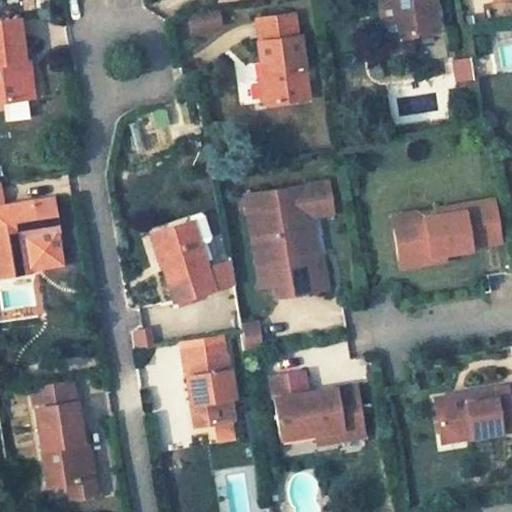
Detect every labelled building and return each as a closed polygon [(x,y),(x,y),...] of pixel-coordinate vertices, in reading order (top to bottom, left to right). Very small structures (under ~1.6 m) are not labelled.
[(393,13),(390,0),(383,0),(386,14),(393,13)] [(433,26),(428,0),(390,0),(393,13),(386,14),(393,43),(398,43),(396,32),(433,26)] [(192,30),(223,25),(220,7),(190,11),(192,30)] [(293,12),(257,18),(260,40),(257,40),(260,62),(265,61),(267,75),(262,76),(263,83),(265,98),(265,104),(307,97),(299,34),(296,35),(293,12)] [(18,16),(0,18),(0,100),(27,97),(23,59),(18,16)] [(29,59),(23,59),(27,97),(33,96),(29,59)] [(263,83),(256,83),(258,99),(265,98),(263,83)] [(325,180),(242,194),(254,266),(271,263),(274,283),(276,295),(325,287),(319,254),(314,255),(304,256),(297,217),(308,215),(330,211),(325,180)] [(0,192),(0,275),(31,270),(30,267),(60,262),(55,233),(57,232),(51,195),(2,204),(0,192)] [(493,201),(434,211),(435,217),(422,219),(415,229),(392,233),(398,270),(430,265),(429,258),(442,256),(469,251),(469,249),(499,244),(493,201)] [(308,215),(297,217),(304,256),(314,255),(308,215)] [(412,215),(390,218),(392,233),(415,229),(422,219),(412,215)] [(192,220),(157,231),(166,262),(163,263),(174,300),(213,288),(192,220)] [(157,231),(150,232),(160,264),(163,263),(166,262),(157,231)] [(442,256),(429,258),(430,265),(444,263),(442,256)] [(211,265),(218,286),(232,282),(228,259),(211,265)] [(271,263),(254,266),(257,285),(274,283),(271,263)] [(132,346),(154,345),(153,326),(131,328),(132,346)] [(240,329),(244,353),(259,351),(255,326),(240,329)] [(184,360),(225,353),(223,338),(182,343),(184,360)] [(184,360),(182,360),(193,424),(214,420),(229,418),(233,417),(229,395),(233,394),(226,353),(225,353),(184,360)] [(302,374),(269,380),(278,441),(314,436),(316,447),(362,439),(354,388),(307,396),(301,392),(304,387),(302,374)] [(511,388),(506,389),(505,383),(432,396),(438,435),(464,431),(465,439),(511,430),(511,388)] [(74,399),(34,406),(47,486),(66,483),(87,479),(81,442),(74,399)] [(229,418),(214,420),(216,439),(232,436),(229,418)] [(464,431),(438,435),(440,443),(465,439),(464,431)] [(87,441),(81,442),(87,479),(66,483),(69,497),(95,493),(87,441)]
